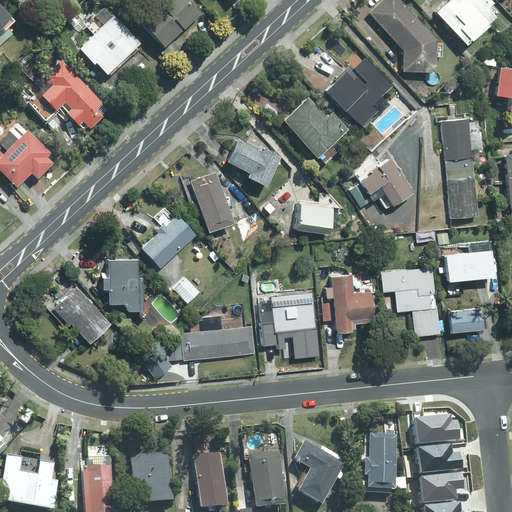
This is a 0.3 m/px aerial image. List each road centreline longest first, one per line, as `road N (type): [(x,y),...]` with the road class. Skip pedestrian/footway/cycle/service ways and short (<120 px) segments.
road 1 (residential): [(24,366),(66,395),(141,408),(484,375)]
road 2 (tertiary): [(55,226),(304,0)]
road 3 (residential): [(498,511),(484,375)]
